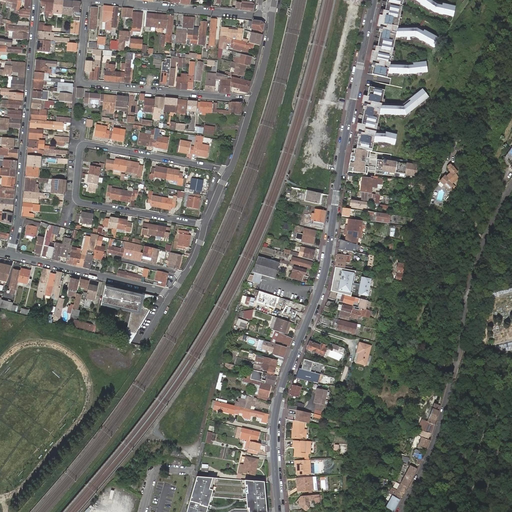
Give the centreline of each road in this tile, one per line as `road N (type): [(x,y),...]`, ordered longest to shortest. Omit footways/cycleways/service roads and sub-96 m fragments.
road 1 (tertiary): [(279,511),(277,408),(323,281),(374,0)]
road 2 (residential): [(85,0),(78,82),(252,101)]
road 3 (residential): [(9,254),(36,0)]
road 4 (residential): [(183,274),(171,295),(9,254)]
road 5 (residential): [(101,0),(272,17)]
road 6 (residential): [(400,511),(429,456),(457,355)]
road 7 (residential): [(231,171),(80,146)]
road 8 (residential): [(465,316),(484,241),(511,187)]
road 9 (residential): [(75,196),(207,226)]
